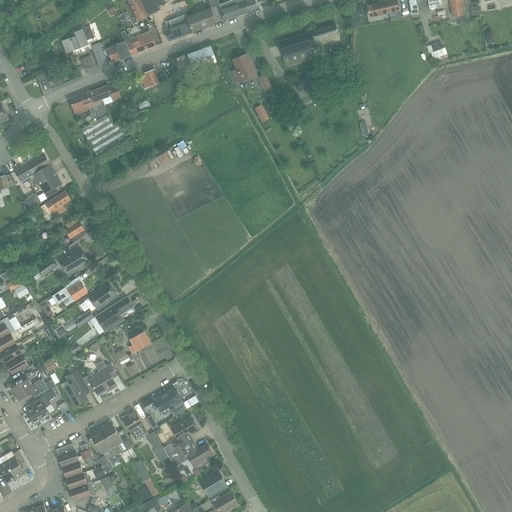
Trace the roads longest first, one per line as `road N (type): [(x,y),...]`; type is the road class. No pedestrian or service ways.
road 1 (residential): [(34,112),(91,80),(322,0)]
road 2 (residential): [(186,364),(34,112)]
road 3 (unclassified): [(36,454),(186,364)]
road 4 (residential): [(255,511),(186,364)]
